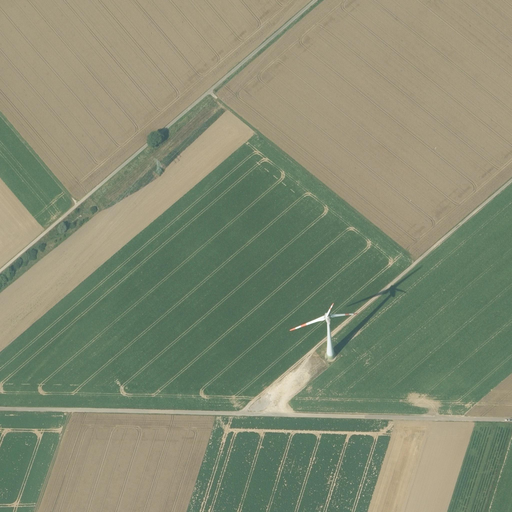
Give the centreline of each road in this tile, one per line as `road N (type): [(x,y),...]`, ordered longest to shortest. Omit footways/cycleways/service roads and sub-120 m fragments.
road 1 (track): [(0,409),(511,420)]
road 2 (track): [(0,271),(316,0)]
road 3 (track): [(244,414),(511,181)]
road 4 (track): [(417,262),(208,92)]
